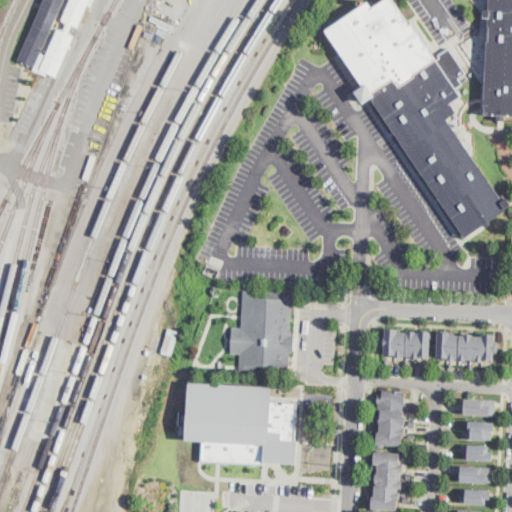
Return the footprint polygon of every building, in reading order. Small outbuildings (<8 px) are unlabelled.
[(47,0),(21,61),(37,69),(67,0),(47,0)] [(95,0),(92,7),(88,5),(79,28),(76,26),(75,28),(73,27),(70,32),(73,33),(72,35),(75,37),(71,46),(73,47),(72,49),(70,49),(58,77),(48,73),(47,76),(42,74),(43,71),(41,70),(58,29),(62,31),(62,29),(65,30),(67,25),(65,23),(66,22),(63,21),(72,0),(95,0)] [(377,0),(388,0),(405,23),(407,22),(430,56),(444,46),(462,72),(454,77),(458,83),(452,87),(457,95),(447,102),(453,111),(443,118),(499,200),(503,197),(508,204),(461,236),(366,96),(359,100),(352,91),(359,86),(321,29),(363,0),(367,7),(377,0)] [(511,0),(511,115),(480,114),(486,0),(511,0)] [(175,26),(173,30),(150,21),(152,16),(175,26)] [(145,28),(136,51),(132,50),(140,26),(145,28)] [(245,325),(247,290),(296,293),(292,367),(243,365),(243,355),(233,354),(234,325),(245,325)] [(388,328),(388,326),(398,326),(398,329),(409,329),(409,328),(416,328),(416,330),(420,330),(420,328),(431,329),(430,356),(397,354),(386,353),(388,328)] [(178,332),(172,356),(152,350),(156,336),(166,338),(168,329),(178,332)] [(438,355),(439,332),(439,330),(452,330),(452,333),(466,334),(466,332),(473,332),(473,334),(485,335),(485,330),(497,331),(495,358),(483,358),(438,355)] [(183,381),(266,384),(265,401),(292,401),(291,440),(289,462),(199,458),(201,439),(179,437),(183,381)] [(379,395),(383,395),(383,389),(406,390),(405,410),(378,409),(379,395)] [(464,401),(464,397),(467,397),(467,396),(497,398),(496,414),(466,412),(466,401),(464,401)] [(382,413),(406,414),(404,441),(380,440),(382,413)] [(471,420),(494,421),(494,423),(496,423),(496,429),(494,429),(493,438),(470,436),(471,420)] [(136,433),(132,445),(128,443),(131,432),(136,433)] [(144,437),(140,448),(135,447),(140,436),(144,437)] [(470,447),(471,442),(491,443),(491,448),(495,448),(494,458),(490,457),(490,458),(470,456),(470,453),(467,453),(468,447),(470,447)] [(402,475),(404,475),(403,485),(401,485),(400,507),(374,506),(377,453),(403,454),(402,462),(404,462),(404,468),(402,468),(402,475)] [(476,479),(467,479),(458,478),(459,476),(462,476),(462,462),(487,463),(487,466),(494,467),(493,480),(476,479)] [(488,496),(487,503),(467,502),(467,495),(463,495),(464,488),(468,488),(468,487),(493,488),(492,496),(488,496)]
